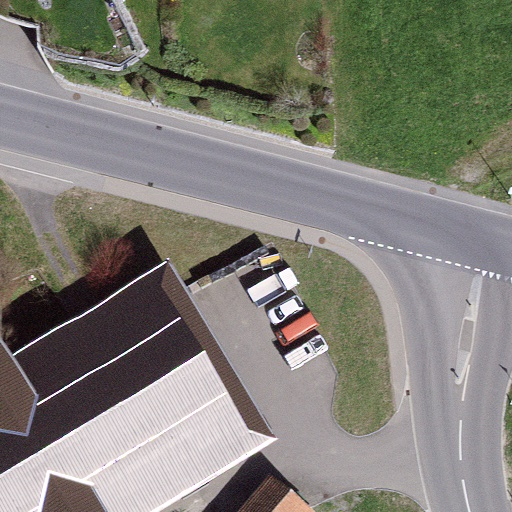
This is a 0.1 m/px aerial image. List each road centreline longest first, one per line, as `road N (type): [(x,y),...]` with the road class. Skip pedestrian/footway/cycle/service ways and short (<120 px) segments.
road 1 (tertiary): [(0,114),(484,239)]
road 2 (tertiary): [(484,239),(463,355),(460,428),(470,511)]
